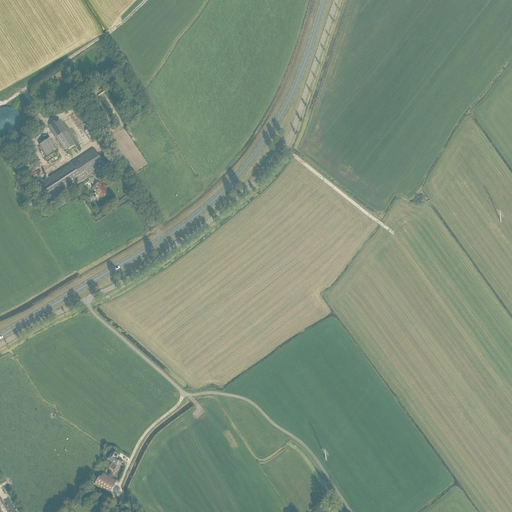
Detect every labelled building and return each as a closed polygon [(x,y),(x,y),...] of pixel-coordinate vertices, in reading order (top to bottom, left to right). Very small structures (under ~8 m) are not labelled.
[(53,80),(63,74),(61,71),(51,76),(53,80)] [(6,136),(9,136),(12,135),(15,133),(17,131),(19,128),(20,125),(21,122),(21,119),(20,115),(18,113),(15,110),(12,109),(9,108),(6,107),(3,108),(0,109),(0,134),(3,135),(6,136)] [(75,146),(58,120),(48,126),(65,152),(75,146)] [(46,157),(57,150),(49,139),(39,145),(46,157)] [(100,184),(93,174),(104,167),(93,149),(40,184),(51,202),(88,178),(94,188),(92,189),(100,200),(108,195),(101,183),(100,184)] [(112,463),(116,466),(118,463),(121,465),(123,462),(117,458),(118,457),(112,453),(107,460),(112,463)] [(117,466),(116,466),(112,463),(108,468),(113,471),(115,472),(116,470),(115,469),(117,466)] [(114,484),(102,476),(97,486),(108,493),(114,484)]
